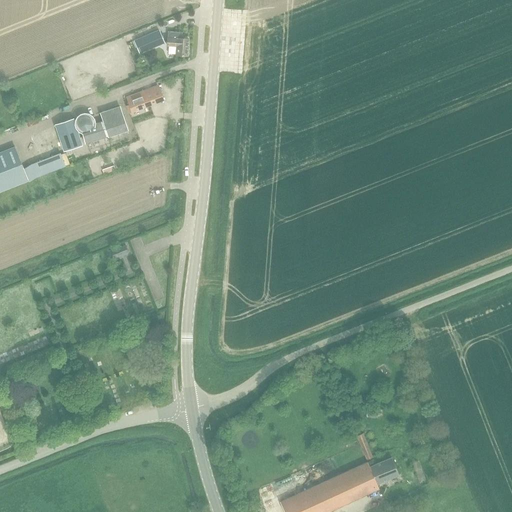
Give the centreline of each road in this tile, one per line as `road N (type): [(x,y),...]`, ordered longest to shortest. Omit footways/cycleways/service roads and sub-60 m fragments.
road 1 (tertiary): [(190,410),(187,301),(217,0)]
road 2 (unclassified): [(190,410),(238,393),(290,357),(511,269)]
road 3 (unclassified): [(0,469),(107,427),(190,410)]
